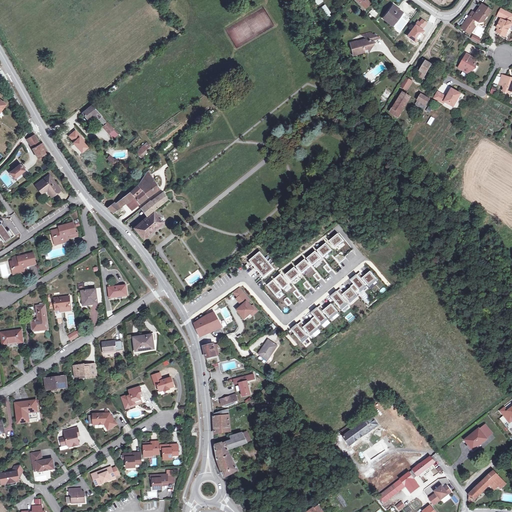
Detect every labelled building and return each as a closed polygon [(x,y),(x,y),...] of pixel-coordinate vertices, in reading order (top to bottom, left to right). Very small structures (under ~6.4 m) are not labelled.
[(362,10),(364,8),(357,1),(355,3),(362,10)] [(401,12),(392,5),(383,18),(391,24),(397,15),(398,16),(401,12)] [(472,13),(463,26),(469,30),(472,26),(474,22),(478,24),(482,23),(490,13),(482,7),(475,15),(472,13)] [(504,16),(506,13),(501,10),(497,17),(503,19),(504,16)] [(496,33),(501,35),(503,32),(506,34),(509,28),(510,29),(511,24),(510,23),(511,20),(504,16),(503,19),(502,21),(501,20),(499,24),(498,23),(495,29),(497,30),(496,33)] [(469,30),(463,26),(461,29),(470,36),(475,28),(472,26),(469,30)] [(353,51),(354,55),(359,53),(358,52),(363,51),(362,50),(367,49),(369,50),(370,48),(371,47),(371,46),(371,45),(370,44),(371,41),(370,41),(380,38),(370,32),(360,34),(366,39),(365,39),(364,39),(363,39),(363,40),(363,41),(357,42),(356,40),(350,42),(351,48),(350,48),(351,52),(353,51)] [(469,59),(470,57),(466,55),(462,62),(460,66),(463,68),(461,71),(467,75),(471,72),(476,65),(475,60),(472,58),(471,60),(469,59)] [(419,71),(425,74),(431,65),(422,59),(416,69),(419,71)] [(425,74),(419,71),(416,75),(422,79),(425,74)] [(511,92),(511,79),(502,76),(498,85),(504,87),(503,92),(509,94),(511,92)] [(364,83),(362,80),(360,78),(358,80),(360,82),(364,86),(368,83),(366,81),(364,83)] [(409,85),(403,82),(400,86),(406,90),(409,85)] [(460,95),(451,90),(446,98),(437,93),(434,99),(443,104),(444,103),(453,108),(460,95)] [(398,99),(396,103),(403,108),(410,97),(402,93),(398,99)] [(420,94),(415,103),(419,106),(421,103),(423,104),(424,104),(427,98),(420,94)] [(403,108),(396,103),(391,112),(398,116),(403,108)] [(92,105),(83,112),(84,114),(87,118),(93,114),(95,116),(94,117),(97,120),(97,119),(100,123),(103,121),(104,120),(92,105)] [(103,127),(108,133),(112,129),(107,123),(103,127)] [(44,157),(43,155),(48,152),(42,143),(40,144),(38,141),(35,142),(37,146),(32,149),(39,161),(44,157)] [(140,158),(152,147),(146,141),(135,152),(140,158)] [(163,153),(173,145),(170,142),(160,150),(163,153)] [(110,156),(106,160),(113,165),(119,165),(118,160),(114,160),(110,156)] [(14,178),(24,169),(20,164),(19,165),(17,163),(15,165),(17,167),(10,172),(14,178)] [(141,187),(153,179),(147,171),(138,183),(141,187)] [(46,189),(47,191),(52,197),(60,190),(49,175),(40,182),(41,183),(38,186),(42,192),(46,189)] [(153,179),(141,187),(140,188),(137,184),(114,205),(112,203),(107,207),(113,213),(126,202),(132,209),(158,188),(153,179)] [(41,183),(40,182),(36,185),(42,195),(47,191),(46,189),(42,192),(38,186),(41,183)] [(157,198),(151,202),(150,200),(143,206),(149,214),(134,227),(143,238),(162,222),(152,210),(167,198),(163,193),(157,198)] [(3,221),(0,220),(0,235),(5,242),(13,236),(9,230),(7,231),(3,225),(3,221)] [(67,236),(76,234),(74,223),(59,227),(60,229),(53,231),(54,238),(57,238),(58,244),(63,243),(69,242),(68,239),(67,236)] [(338,235),(330,242),(336,249),(344,242),(338,235)] [(327,245),(318,252),(324,259),(333,252),(327,245)] [(261,252),(250,261),(264,279),(275,270),(261,252)] [(15,269),(16,274),(21,273),(21,274),(28,272),(26,266),(36,263),(33,253),(18,257),(18,256),(12,258),(13,262),(11,263),(12,270),(15,269)] [(316,253),(308,260),(313,267),(322,260),(316,253)] [(342,253),(335,258),(340,264),(346,259),(342,253)] [(306,261),(297,268),(303,275),(311,268),(306,261)] [(295,269),(286,276),(292,283),(301,276),(295,269)] [(365,278),(363,279),(364,281),(369,287),(377,280),(371,273),(365,278)] [(281,276),(276,280),(284,289),(289,285),(281,276)] [(357,276),(351,281),(354,284),(360,291),(360,292),(367,287),(363,283),(357,276)] [(274,282),(269,287),(276,296),(282,292),(274,282)] [(351,287),(352,289),(356,294),(360,291),(354,284),(351,287)] [(126,286),(108,288),(110,298),(117,297),(117,296),(127,295),(126,286)] [(233,292),(238,297),(244,292),(240,287),(233,292)] [(345,295),(344,296),(345,297),(350,303),(358,296),(356,294),(352,289),(345,295)] [(96,290),(82,292),(83,305),(91,304),(91,305),(97,304),(96,290)] [(242,301),(245,304),(237,311),(245,319),(254,311),(247,303),(250,299),(244,292),(236,299),(240,303),(242,301)] [(338,292),(332,297),(341,310),(348,304),(343,298),(338,292)] [(69,297),(54,299),(56,311),(59,311),(60,311),(60,309),(71,308),(69,297)] [(325,311),(324,312),(330,320),(338,313),(332,305),(325,311)] [(45,306),(37,307),(38,320),(32,321),(33,331),(48,329),(45,306)] [(312,314),(315,318),(320,325),(321,325),(327,321),(323,315),(318,309),(312,314)] [(74,313),(66,314),(68,329),(76,328),(74,313)] [(194,324),(200,337),(222,327),(214,313),(207,316),(200,320),(194,324)] [(256,322),(259,326),(268,319),(264,315),(256,322)] [(315,318),(311,321),(312,322),(317,327),(320,325),(315,318)] [(305,327),(304,328),(311,336),(318,329),(317,327),(312,322),(305,327)] [(302,323),(298,325),(305,334),(307,332),(304,328),(305,327),(302,323)] [(298,325),(292,331),(302,343),(308,337),(305,334),(298,325)] [(2,345),(22,343),(21,331),(1,333),(2,345)] [(77,331),(68,336),(71,342),(80,337),(77,331)] [(135,352),(154,350),(152,336),(134,338),(135,352)] [(258,354),(267,360),(277,346),(268,340),(258,354)] [(117,351),(123,350),(122,342),(115,343),(115,341),(101,343),(103,354),(117,352),(117,351)] [(214,347),(215,346),(215,344),(207,346),(203,347),(205,354),(206,359),(216,356),(215,355),(214,347)] [(84,365),(74,366),(75,378),(85,376),(85,378),(91,378),(91,376),(96,376),(95,370),(94,370),(93,365),(89,365),(89,367),(84,368),(84,365)] [(164,390),(166,391),(174,387),(171,378),(162,381),(160,373),(152,376),(156,386),(158,386),(160,391),(164,390)] [(253,374),(233,379),(234,382),(238,381),(239,383),(242,396),(250,394),(247,381),(255,379),(253,374)] [(48,386),(48,390),(66,387),(65,377),(45,380),(46,387),(48,386)] [(140,397),(143,396),(140,387),(129,391),(130,395),(131,396),(126,397),(124,401),(126,405),(129,406),(134,405),(135,404),(134,402),(141,400),(140,397)] [(232,405),(232,403),(238,401),(235,394),(220,400),(223,406),(226,405),(226,407),(232,405)] [(130,395),(122,397),(126,409),(145,402),(143,396),(140,397),(141,400),(134,402),(135,404),(134,405),(129,406),(126,405),(124,401),(126,397),(131,396),(130,395)] [(35,402),(16,405),(18,423),(29,422),(27,412),(37,411),(35,402)] [(505,408),(501,411),(508,421),(511,418),(511,408),(508,412),(505,408)] [(110,418),(110,413),(105,414),(93,414),(93,425),(104,425),(108,431),(117,425),(113,418),(111,419),(110,418)] [(229,415),(213,416),(214,432),(230,430),(229,415)] [(371,416),(354,429),(350,424),(340,431),(344,437),(350,445),(378,425),(372,417),(371,416)] [(125,433),(131,430),(129,424),(122,427),(125,433)] [(492,434),(485,425),(479,430),(479,429),(465,440),(473,450),(487,439),(486,438),(492,434)] [(67,445),(68,446),(73,445),(73,446),(78,445),(79,444),(77,436),(80,436),(78,428),(68,430),(68,432),(64,433),(66,438),(60,439),(62,446),(67,445)] [(242,433),(247,442),(252,440),(247,431),(246,431),(242,433)] [(247,442),(242,433),(231,436),(232,440),(215,446),(217,459),(224,477),(238,470),(227,450),(247,442)] [(159,442),(151,442),(152,443),(149,443),(149,446),(145,446),(144,446),(145,457),(153,456),(153,453),(153,450),(159,450),(159,442)] [(178,445),(162,446),(162,449),(163,460),(172,459),(172,456),(172,453),(178,453),(178,445)] [(32,454),(33,464),(37,463),(38,471),(39,472),(54,469),(52,459),(45,460),(45,459),(42,460),(41,452),(32,454)] [(141,453),(126,454),(126,459),(127,468),(135,468),(135,464),(135,462),(141,461),(141,453)] [(400,479),(405,485),(413,478),(432,464),(438,472),(439,472),(442,470),(436,464),(435,462),(434,463),(429,457),(420,465),(419,464),(400,479)] [(12,473),(0,475),(1,477),(0,478),(0,481),(2,482),(2,485),(8,484),(12,483),(16,485),(18,482),(19,482),(18,477),(19,477),(21,474),(16,466),(15,467),(12,473)] [(111,467),(92,475),(95,483),(102,481),(103,483),(115,478),(114,476),(112,469),(111,467)] [(375,470),(372,467),(363,474),(366,477),(375,470)] [(493,471),(488,476),(493,481),(490,484),(495,490),(498,486),(501,489),(506,484),(493,471)] [(167,475),(155,476),(155,479),(153,479),(153,489),(162,489),(162,486),(161,483),(168,483),(168,477),(167,475)] [(493,481),(488,476),(481,482),(475,488),(469,494),(469,500),(471,505),(475,502),(474,501),(483,492),(482,492),(490,484),(493,481)] [(405,485),(407,489),(416,482),(413,478),(405,485)] [(416,482),(407,489),(411,493),(419,486),(416,482)] [(398,492),(392,485),(385,491),(378,496),(384,504),(391,498),(398,492)] [(443,489),(441,486),(434,492),(436,494),(432,496),(437,502),(451,492),(447,486),(443,489)] [(85,503),(84,492),(81,493),(81,489),(69,489),(70,494),(71,494),(72,503),(85,503)] [(399,511),(406,506),(402,501),(395,507),(399,511)]
